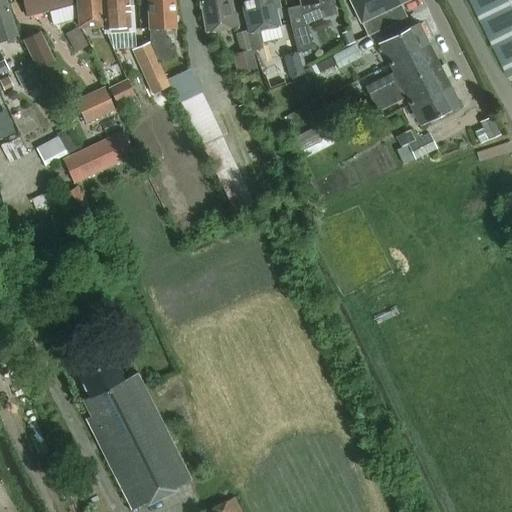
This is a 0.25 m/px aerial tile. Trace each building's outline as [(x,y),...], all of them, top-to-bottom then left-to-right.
[(0,0),(0,40),(16,34),(5,0),(0,0)] [(22,0),(27,16),(72,3),(71,0),(22,0)] [(101,0),(75,0),(78,26),(103,25),(104,25),(101,0)] [(104,32),(107,32),(134,30),(133,6),(129,6),(128,0),(101,0),(104,25),(103,25),(104,32)] [(174,0),(148,0),(150,41),(157,60),(171,60),(170,38),(164,39),(164,28),(176,28),(174,0)] [(200,0),(206,32),(238,26),(236,13),(233,13),(230,0),(200,0)] [(273,0),(240,0),(248,31),(253,50),(261,48),(257,31),(280,26),(276,8),(273,0)] [(299,0),(301,5),(287,8),(290,23),(293,34),(298,52),(312,48),(306,24),(322,18),(337,14),(333,1),(332,0),(299,0)] [(407,0),(349,0),(361,24),(362,23),(368,36),(386,28),(379,13),(407,0)] [(511,0),(471,0),(510,78),(511,76),(511,0)] [(390,63),(430,44),(420,22),(380,42),(390,63)] [(65,34),(74,52),(87,45),(77,27),(65,34)] [(351,30),(341,33),(346,45),(355,42),(351,30)] [(23,39),(37,68),(54,60),(40,31),(23,39)] [(240,52),(231,54),(236,75),(258,70),(253,50),(248,31),(235,34),(240,52)] [(293,34),(279,38),(284,56),(283,56),(288,78),(304,74),(298,52),(293,34)] [(150,41),(131,50),(151,94),(169,86),(157,60),(150,41)] [(400,84),(440,63),(430,44),(390,63),(394,71),(364,87),(370,99),(400,84)] [(338,69),(344,66),(362,57),(356,45),(332,56),(338,69)] [(0,53),(0,74),(8,70),(0,53)] [(23,90),(40,82),(31,63),(14,71),(23,90)] [(410,104),(450,84),(440,63),(400,84),(370,99),(377,112),(406,97),(410,104)] [(171,78),(176,89),(196,79),(191,69),(171,78)] [(116,104),(135,95),(127,79),(109,88),(116,104)] [(182,99),(201,90),(196,79),(176,89),(182,99)] [(450,84),(410,104),(420,126),(460,105),(450,84)] [(75,101),(85,123),(114,110),(104,88),(75,101)] [(187,110),(206,101),(201,90),(182,99),(187,110)] [(192,121),(211,111),(206,101),(187,110),(192,121)] [(197,131),(216,122),(211,111),(192,121),(197,131)] [(482,123),(490,140),(502,134),(494,117),(482,123)] [(289,140),(299,160),(341,139),(331,118),(289,140)] [(202,142),(222,133),(216,122),(197,131),(202,142)] [(58,136),(67,152),(75,148),(65,128),(56,133),(58,136)] [(61,158),(72,182),(131,155),(120,130),(61,158)] [(207,153),(227,143),(222,133),(202,142),(207,153)] [(416,159),(438,148),(430,133),(397,150),(404,164),(415,158),(416,159)] [(212,163),(232,154),(227,143),(207,153),(212,163)] [(218,174),(237,165),(232,154),(212,163),(218,174)] [(223,185),(242,176),(237,165),(218,174),(223,185)] [(228,196),(247,186),(242,176),(223,185),(228,196)] [(78,224),(96,213),(78,185),(61,196),(78,224)] [(233,206),(252,197),(247,186),(228,196),(233,206)] [(252,197),(233,206),(238,217),(255,209),(257,208),(252,197)] [(132,509),(191,480),(137,372),(124,379),(113,357),(91,369),(89,366),(77,373),(89,397),(83,399),(91,416),(86,419),(132,509)] [(205,511),(242,511),(234,496),(205,511)]
